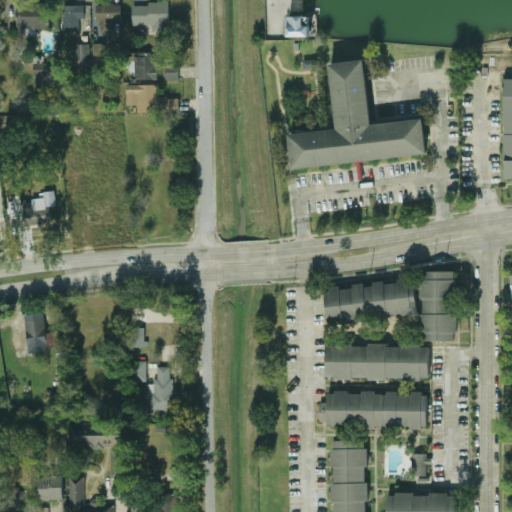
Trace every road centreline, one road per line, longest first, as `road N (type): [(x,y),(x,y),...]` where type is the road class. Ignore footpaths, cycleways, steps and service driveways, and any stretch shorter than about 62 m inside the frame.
road 1 (residential): [(213,511),(202,0)]
road 2 (residential): [(485,511),(486,241)]
road 3 (secondary): [(0,292),(221,275)]
road 4 (secondary): [(220,255),(0,271)]
road 5 (secondary): [(485,220),(268,253)]
road 6 (secondary): [(269,272),(431,250)]
